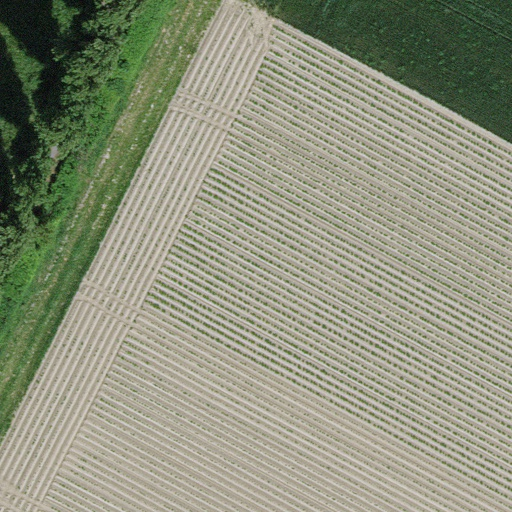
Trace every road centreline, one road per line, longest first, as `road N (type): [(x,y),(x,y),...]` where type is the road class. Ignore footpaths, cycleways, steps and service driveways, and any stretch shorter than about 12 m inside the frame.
road 1 (track): [(202,0),(0,404)]
road 2 (track): [(118,0),(0,239)]
